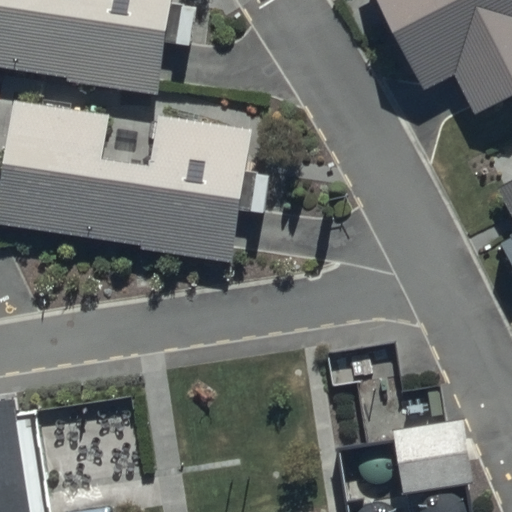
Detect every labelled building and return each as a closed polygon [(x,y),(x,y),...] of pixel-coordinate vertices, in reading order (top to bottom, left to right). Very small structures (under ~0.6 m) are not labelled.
[(0,0),(0,56),(154,83),(163,28),(183,31),(188,0),(0,0)] [(511,0),(380,0),(424,84),(449,71),(468,113),(511,92),(511,0)] [(11,89),(0,133),(0,206),(227,251),(238,198),(257,202),(265,161),(245,157),(250,129),(155,110),(149,140),(100,130),(104,107),(11,89)] [(511,181),(495,191),(511,222),(511,243),(505,247),(511,260),(511,181)] [(458,407),(390,418),(399,480),(467,469),(458,407)]
